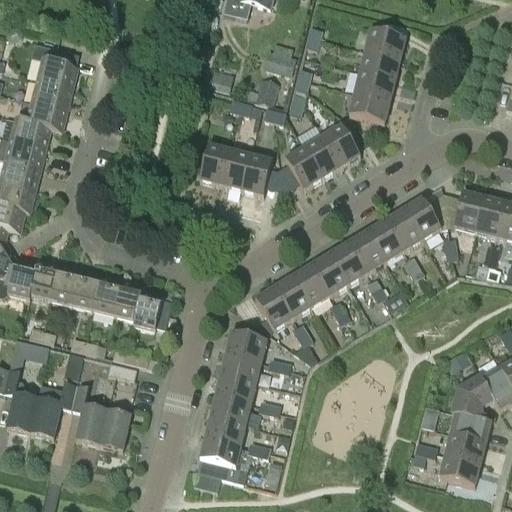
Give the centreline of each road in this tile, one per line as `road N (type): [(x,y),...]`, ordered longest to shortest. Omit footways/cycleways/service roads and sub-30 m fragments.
road 1 (residential): [(208,287),(97,257),(74,217),(105,70)]
road 2 (residential): [(443,151),(208,287)]
road 3 (residential): [(208,287),(152,511)]
